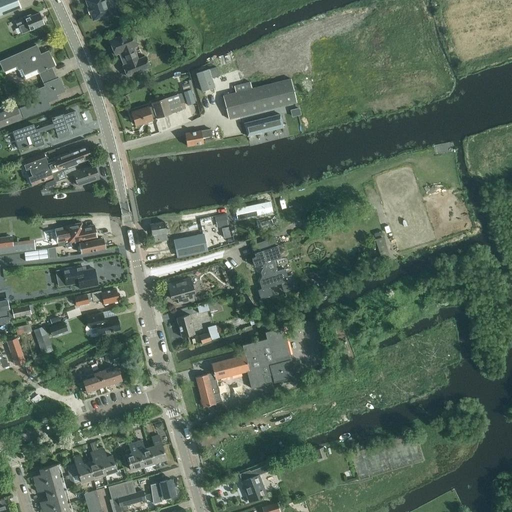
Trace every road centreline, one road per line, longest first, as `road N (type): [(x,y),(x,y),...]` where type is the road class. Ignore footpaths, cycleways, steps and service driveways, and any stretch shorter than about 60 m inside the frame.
road 1 (tertiary): [(167,393),(103,118),(56,0)]
road 2 (residential): [(0,446),(167,393)]
road 3 (tertiary): [(202,511),(167,393)]
